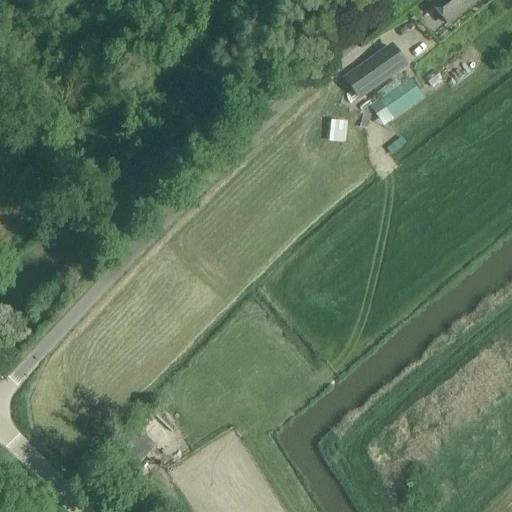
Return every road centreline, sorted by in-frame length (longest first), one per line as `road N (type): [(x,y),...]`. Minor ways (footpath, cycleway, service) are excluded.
road 1 (unclassified): [(0,398),(130,253),(327,62),(404,0)]
road 2 (unclassified): [(83,511),(0,425)]
